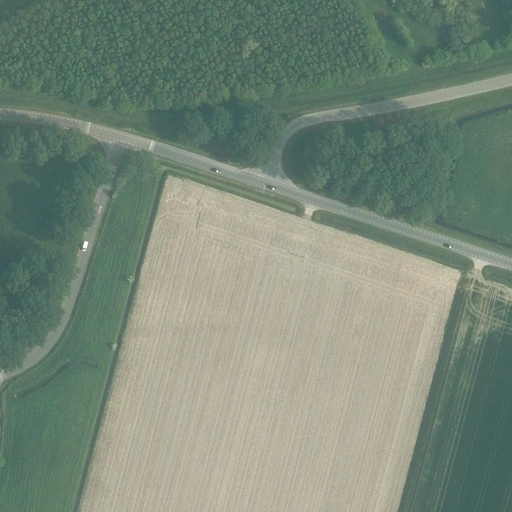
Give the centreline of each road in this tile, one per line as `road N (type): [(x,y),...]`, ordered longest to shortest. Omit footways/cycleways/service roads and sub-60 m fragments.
road 1 (unclassified): [(260,183),(284,132),(300,123),(511,78)]
road 2 (tertiary): [(0,375),(38,353),(62,319),(120,138)]
road 3 (tertiary): [(511,265),(260,183)]
road 4 (tertiary): [(260,183),(120,138)]
road 5 (unclassified): [(120,138),(0,115)]
